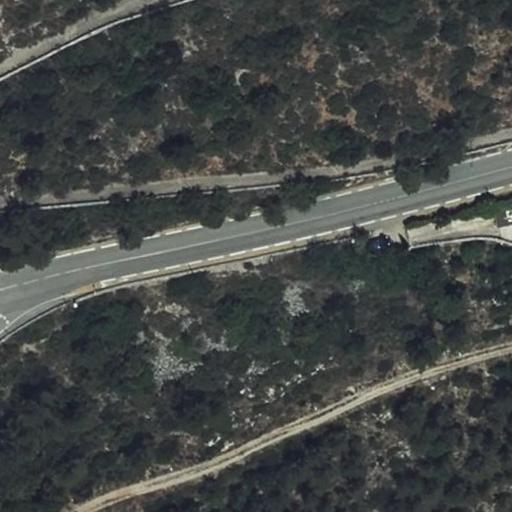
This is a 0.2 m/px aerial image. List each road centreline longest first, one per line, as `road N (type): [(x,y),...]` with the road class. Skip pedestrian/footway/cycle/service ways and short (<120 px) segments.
road 1 (secondary): [(0,292),(511,168)]
road 2 (track): [(511,135),(309,172),(0,202)]
road 3 (track): [(87,511),(388,386),(511,345)]
road 4 (track): [(0,72),(156,0)]
